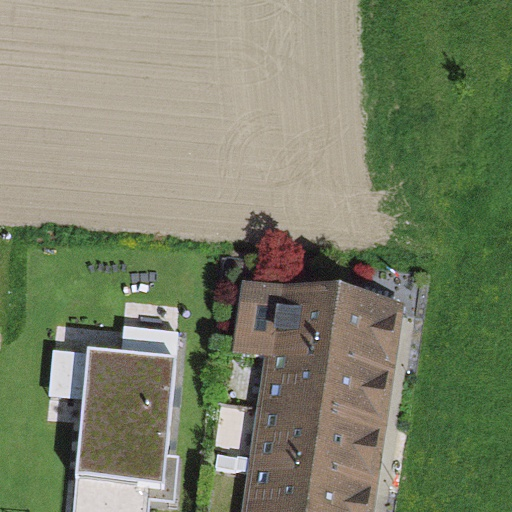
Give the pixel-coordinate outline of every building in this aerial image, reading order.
[(277,298),(268,356),(380,373),(389,314),(277,298)] [(260,414),(371,430),(380,373),(268,356),(260,414)] [(163,511),(176,364),(83,357),(70,511),(163,511)] [(251,471),(364,488),(371,430),(260,414),(251,471)] [(245,511),(359,511),(364,488),(251,471),(245,511)]
